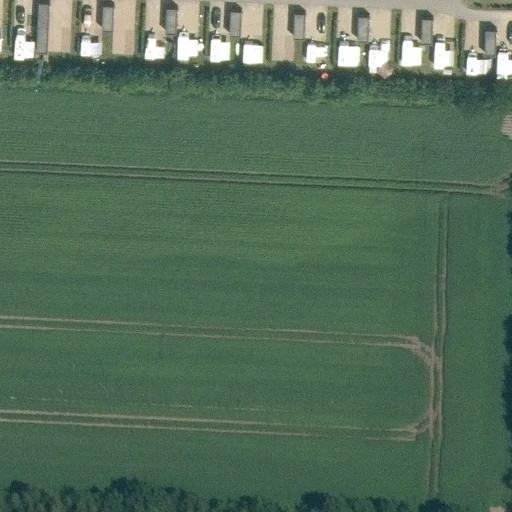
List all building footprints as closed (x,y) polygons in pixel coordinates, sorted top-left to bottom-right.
[(55,2),(44,1),(43,51),(54,51),(55,2)] [(120,5),(109,5),(109,29),(119,29),(120,5)] [(183,6),(173,6),(173,30),(183,30),(183,6)] [(248,10),(238,9),(238,33),(248,33),(248,10)] [(311,12),(301,12),(301,35),(311,36),(311,12)] [(375,14),(365,14),(365,38),(375,38),(375,14)] [(438,17),(428,16),(428,40),(438,41),(438,17)] [(502,29),(492,28),(491,52),(501,52),(502,29)] [(107,53),(107,30),(87,30),(87,53),(107,53)] [(17,51),(37,52),(38,31),(18,31),(17,51)] [(170,57),(172,35),(152,34),(150,55),(170,57)] [(182,37),(182,55),(203,55),(203,37),(182,37)] [(245,60),(266,60),(267,37),(246,37),(245,60)] [(331,63),(331,42),(311,42),(311,63),(331,63)] [(439,45),(438,67),(458,68),(459,45),(439,45)]
